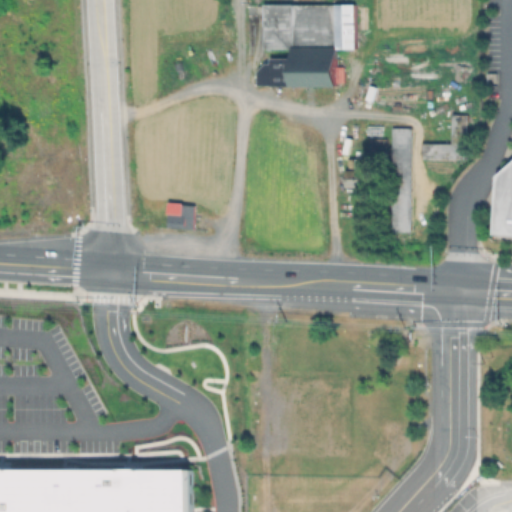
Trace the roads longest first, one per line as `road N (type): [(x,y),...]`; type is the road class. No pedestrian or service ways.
road 1 (tertiary): [(113,271),(97,0)]
road 2 (secondary): [(165,274),(351,286)]
road 3 (secondary): [(0,263),(165,274)]
